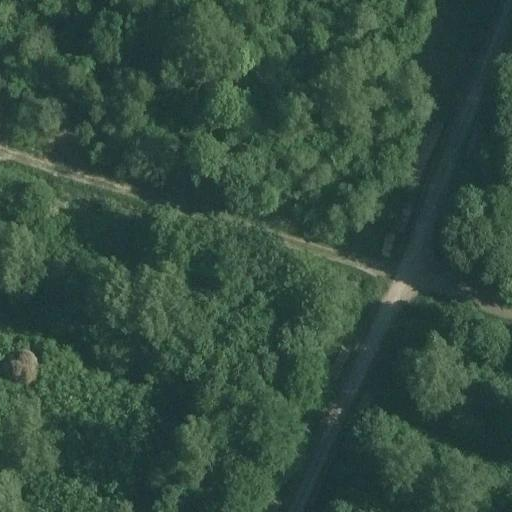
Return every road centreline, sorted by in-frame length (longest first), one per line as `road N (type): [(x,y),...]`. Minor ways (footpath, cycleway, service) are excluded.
road 1 (track): [(0,153),(511,318)]
road 2 (track): [(511,28),(386,334)]
road 3 (track): [(386,334),(303,511)]
